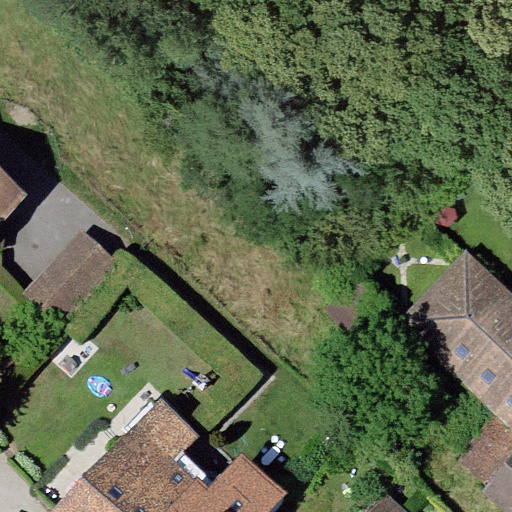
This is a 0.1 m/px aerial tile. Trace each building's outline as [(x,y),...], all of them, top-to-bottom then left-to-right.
[(0,251),(30,217),(0,192),(0,251)] [(31,286),(62,317),(120,259),(89,228),(31,286)] [(511,294),(468,254),(406,322),(511,418),(511,294)] [(261,511),(279,494),(240,458),(205,494),(169,460),(193,434),(152,396),(120,430),(130,439),(61,511),(261,511)] [(511,508),(511,468),(492,491),(511,508)] [(371,511),(419,511),(394,488),(371,511)]
